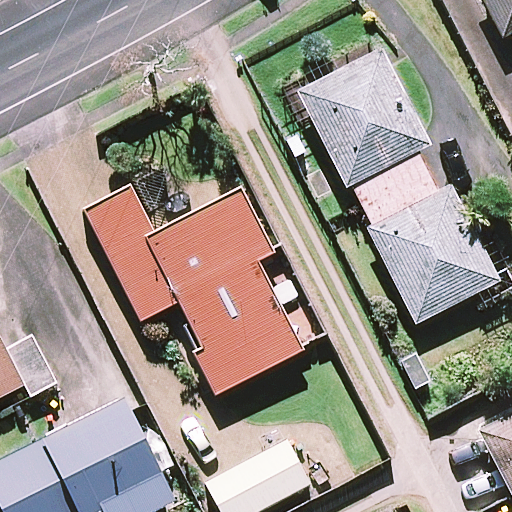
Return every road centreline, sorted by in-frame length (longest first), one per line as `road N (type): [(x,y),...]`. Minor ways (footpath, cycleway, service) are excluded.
road 1 (unknown): [(217,0),(460,511)]
road 2 (tertiary): [(0,71),(135,0)]
